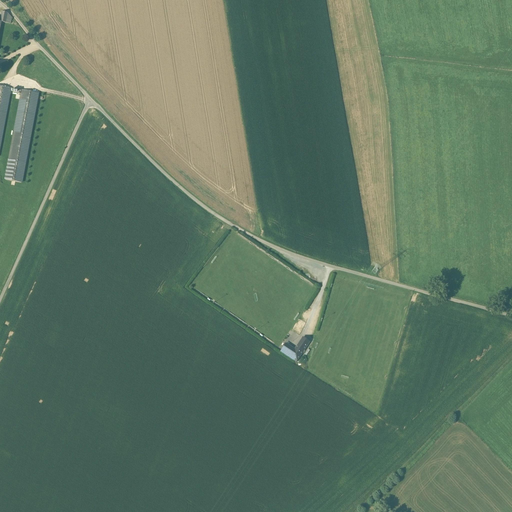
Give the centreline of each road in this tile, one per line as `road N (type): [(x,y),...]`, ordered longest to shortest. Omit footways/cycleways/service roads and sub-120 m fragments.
road 1 (unclassified): [(0,2),(157,166),(235,228),(279,248),(511,313)]
road 2 (track): [(90,98),(0,299)]
